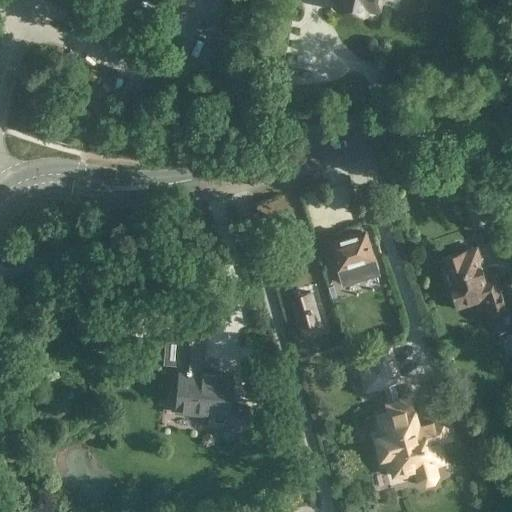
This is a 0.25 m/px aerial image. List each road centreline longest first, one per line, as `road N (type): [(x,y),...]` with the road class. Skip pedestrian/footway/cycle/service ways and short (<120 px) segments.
road 1 (secondary): [(150,186),(511,105)]
road 2 (secondary): [(150,186),(59,167),(5,181)]
road 3 (secondary): [(16,199),(58,188),(103,196),(150,186)]
